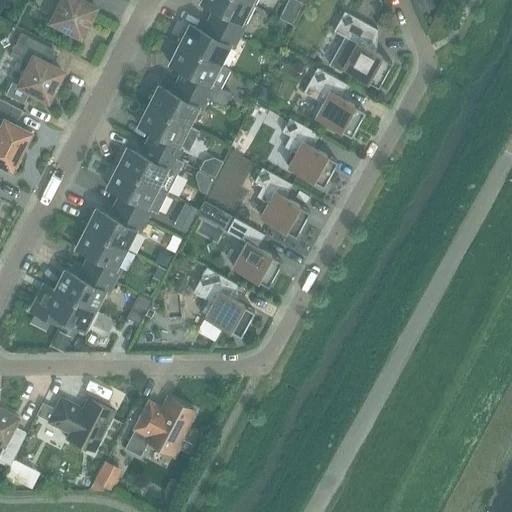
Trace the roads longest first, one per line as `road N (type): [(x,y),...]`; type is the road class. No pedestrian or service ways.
road 1 (residential): [(403,0),(424,52),(420,82),(257,366),(0,366)]
road 2 (unclassified): [(311,511),(511,153)]
road 3 (residential): [(0,298),(151,0)]
